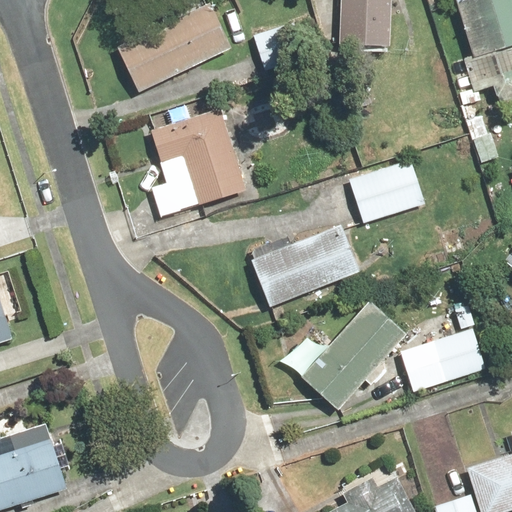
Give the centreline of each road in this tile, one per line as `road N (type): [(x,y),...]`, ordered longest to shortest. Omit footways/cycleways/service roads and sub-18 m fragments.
road 1 (residential): [(103,277),(147,436),(164,449),(186,459),(224,447),(229,422),(210,350),(185,328)]
road 2 (residential): [(15,0),(103,277)]
